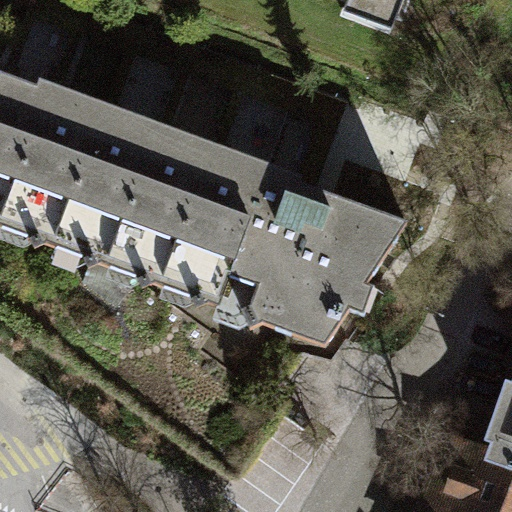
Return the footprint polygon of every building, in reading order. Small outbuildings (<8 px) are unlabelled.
[(60,0),(29,0),(1,79),(9,82),(32,18),(70,32),(47,96),(55,99),(79,32),(124,48),(100,115),(111,119),(135,54),(178,70),(155,135),(164,138),(187,74),(233,91),(210,155),(221,158),(244,93),(315,119),(291,184),(314,192),(329,153),(347,102),(60,0)] [(363,0),(395,12),(399,0),(363,0)] [(9,82),(1,79),(0,81),(0,226),(31,238),(1,299),(234,471),(287,403),(264,387),(295,338),(320,346),(348,312),(343,309),(353,285),(361,286),(404,225),(324,196),(314,192),(291,184),(221,158),(210,155),(164,138),(155,135),(111,119),(100,115),(55,99),(47,96),(9,82)] [(511,405),(494,456),(511,463),(511,405)] [(511,511),(511,463),(494,456),(454,442),(432,506),(429,511),(511,511)]
